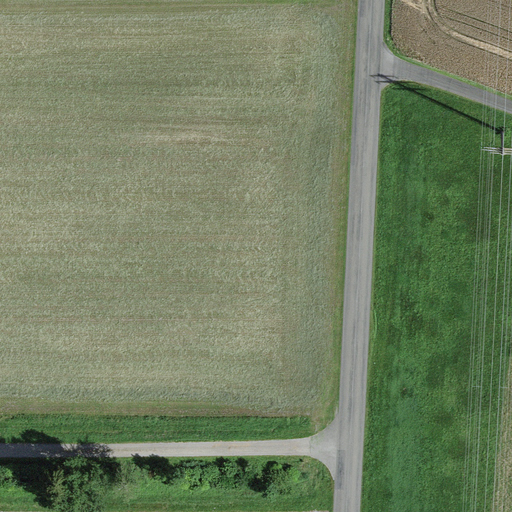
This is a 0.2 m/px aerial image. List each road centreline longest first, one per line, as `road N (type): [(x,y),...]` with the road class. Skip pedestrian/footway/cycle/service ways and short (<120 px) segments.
road 1 (tertiary): [(373,0),(344,511)]
road 2 (track): [(0,450),(347,450)]
road 3 (track): [(370,67),(438,77),(511,106)]
